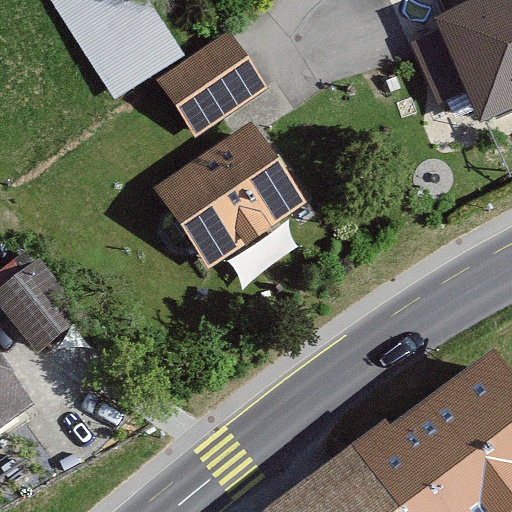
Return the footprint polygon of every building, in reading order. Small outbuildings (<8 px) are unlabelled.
[(61,0),(107,96),(182,61),(153,0),(61,0)] [(511,97),(511,0),(486,0),(431,25),(473,116),(511,97)] [(149,85),(186,138),(257,89),(220,36),(149,85)] [(195,272),(298,200),(244,123),(141,195),(195,272)] [(0,312),(30,354),(71,324),(25,262),(0,280),(0,312)] [(511,511),(511,408),(473,355),(257,511),(511,511)] [(0,422),(23,405),(0,374),(0,422)]
